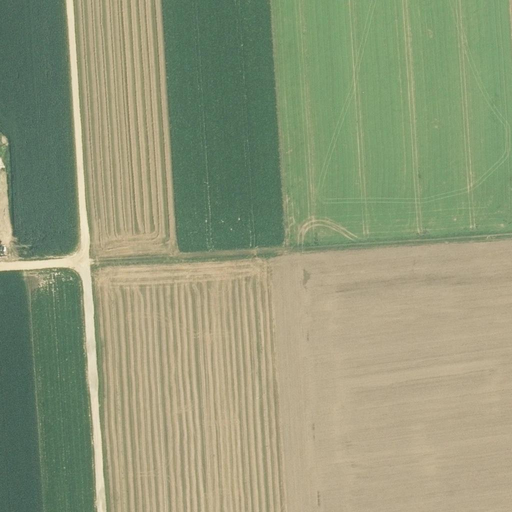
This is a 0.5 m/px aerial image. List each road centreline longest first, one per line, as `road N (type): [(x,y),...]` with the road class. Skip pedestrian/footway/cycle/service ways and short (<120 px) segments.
road 1 (track): [(511,236),(86,262)]
road 2 (track): [(86,262),(69,0)]
road 3 (track): [(101,511),(86,262)]
